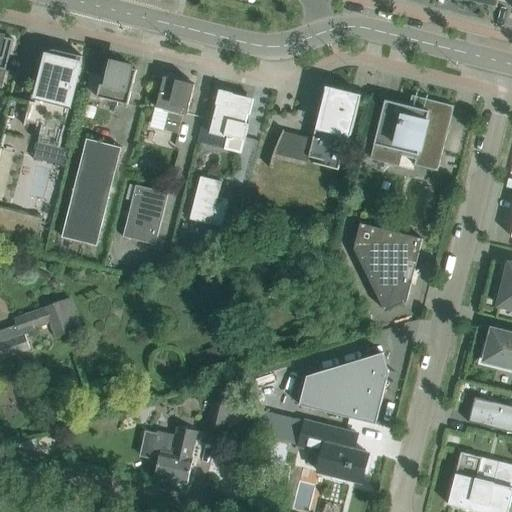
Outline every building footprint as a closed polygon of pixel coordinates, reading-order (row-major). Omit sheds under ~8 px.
[(0,36),(0,82),(2,83),(0,88),(1,88),(13,40),(0,36)] [(47,55),(37,92),(26,89),(25,90),(37,93),(35,103),(30,102),(29,103),(28,103),(28,104),(29,104),(24,126),(25,126),(26,123),(41,126),(37,143),(59,148),(82,58),(83,57),(81,56),(81,57),(56,50),(56,48),(55,48),(54,50),(53,50),(52,50),(51,50),(49,51),(48,52),(48,53),(47,53),(47,55)] [(105,63),(97,98),(128,105),(136,70),(105,63)] [(187,116),(195,85),(164,77),(156,108),(169,111),(164,131),(178,134),(183,115),(187,116)] [(315,159),(313,164),(339,170),(347,135),(351,136),(361,95),(332,88),(327,105),(322,103),(309,157),(315,159)] [(245,124),(247,116),(249,117),(254,100),(232,94),(219,91),(216,105),(218,105),(212,132),(227,136),(224,150),(241,154),(245,141),(249,125),(245,124)] [(401,156),(416,159),(414,166),(437,172),(454,106),(430,101),(428,111),(385,100),(380,120),(370,159),(398,166),(401,156)] [(62,238),(97,246),(121,148),(86,139),(62,238)] [(218,198),(221,182),(200,177),(190,220),(222,228),(229,200),(218,198)] [(123,238),(155,246),(168,194),(135,185),(123,238)] [(0,207),(0,232),(36,242),(42,218),(0,207)] [(354,249),(385,312),(407,301),(422,239),(360,224),(354,249)] [(498,306),(511,309),(511,264),(508,263),(498,306)] [(14,320),(15,325),(0,330),(0,360),(31,350),(26,335),(34,332),(33,329),(52,322),(57,336),(74,330),(64,303),(14,320)] [(511,334),(492,329),(488,345),(485,345),(481,363),(499,368),(500,365),(511,367),(511,334)] [(299,406),(376,425),(389,373),(383,353),(306,377),(299,406)] [(205,429),(227,433),(234,395),(211,392),(205,429)] [(468,422),(511,433),(511,406),(474,397),(468,422)] [(359,435),(305,422),(299,447),(323,452),(318,472),(333,476),(332,479),(345,483),(346,479),(361,483),(364,473),(367,474),(371,457),(368,457),(368,454),(353,450),(357,436),(358,436),(359,435)] [(151,462),(157,464),(154,477),(187,484),(193,459),(192,459),(198,432),(178,427),(176,436),(157,432),(151,462)] [(461,452),(448,504),(478,511),(507,511),(511,495),(511,465),(498,462),(493,483),(477,479),(482,458),(461,452)]
